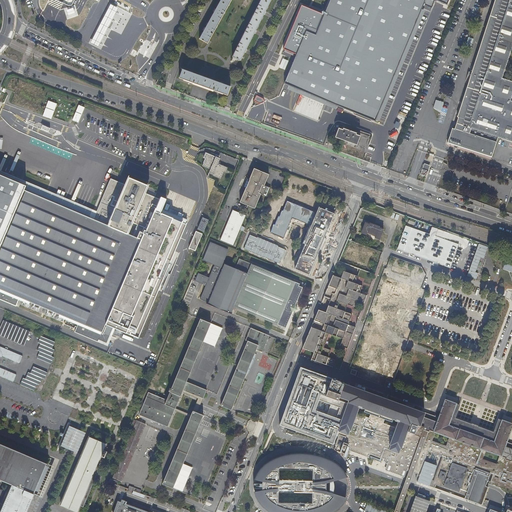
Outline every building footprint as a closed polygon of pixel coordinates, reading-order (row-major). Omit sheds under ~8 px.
[(231,0),(220,0),(216,9),(214,12),(206,27),(204,31),(199,39),(208,43),(209,40),(231,0)] [(260,0),(232,56),(239,60),(240,61),(244,52),(246,48),(254,33),(256,30),(263,14),(265,11),(270,0),(260,0)] [(284,84),(289,86),(288,89),(336,110),(338,106),(378,121),(425,11),(421,9),(423,3),(431,7),(434,0),(437,0),(447,4),(448,0),(329,0),(324,14),(302,5),(284,48),(296,53),(284,84)] [(452,128),(447,143),(448,144),(448,143),(492,157),(498,137),(511,140),(511,0),(494,0),(457,118),(458,118),(454,129),(452,128)] [(115,15),(119,9),(111,4),(107,12),(102,20),(97,29),(93,37),(90,43),(98,47),(102,40),(106,33),(110,24),(115,15)] [(230,86),(182,69),(179,78),(194,83),(227,95),(230,86)] [(254,100),(260,104),(263,99),(257,95),(254,100)] [(42,116),(51,119),(56,104),(48,101),(42,116)] [(284,126),(287,118),(272,112),(269,120),(284,126)] [(361,135),(361,134),(340,126),(340,125),(339,125),(334,137),(336,137),(357,145),(358,143),(366,146),(368,138),(361,135)] [(369,136),(368,138),(366,146),(358,143),(357,145),(356,148),(366,154),(369,136)] [(216,157),(206,152),(204,158),(206,158),(203,166),(211,169),(210,171),(214,172),(213,176),(221,179),(224,172),(226,173),(228,168),(219,163),(220,161),(215,159),(216,157)] [(430,167),(424,165),(422,172),(428,174),(430,167)] [(31,166),(29,172),(36,175),(39,169),(31,166)] [(250,180),(244,178),(241,186),(246,188),(240,203),(253,208),(267,174),(254,168),(250,180)] [(273,199),(274,200),(278,192),(276,191),(281,179),(267,174),(253,208),(267,214),(273,199)] [(0,299),(0,300),(0,299),(1,296),(0,294),(0,289),(10,293),(78,322),(110,336),(134,278),(126,275),(131,263),(141,240),(126,233),(128,228),(129,228),(131,224),(130,223),(130,222),(147,229),(159,200),(111,179),(101,202),(102,203),(117,209),(110,227),(95,220),(25,191),(24,190),(26,186),(0,175),(0,299)] [(97,216),(27,186),(25,191),(95,220),(97,216)] [(180,219),(184,210),(170,204),(159,200),(147,229),(157,233),(171,239),(173,236),(159,230),(155,228),(162,212),(166,213),(180,219)] [(322,251),(327,239),(325,238),(327,232),(336,212),(328,208),(328,209),(327,208),(326,210),(321,208),(318,214),(288,202),(284,212),(283,211),(280,217),(279,217),(276,225),(275,225),(271,233),(284,238),(293,218),(313,226),(305,245),(307,245),(296,269),(308,274),(318,250),(322,251)] [(102,203),(97,216),(95,220),(110,227),(117,209),(102,203)] [(221,240),(233,245),(246,216),(233,210),(221,240)] [(375,238),(380,240),(384,229),(382,228),(383,226),(380,225),(379,226),(370,223),(370,224),(366,222),(362,233),(367,235),(368,233),(376,236),(375,238)] [(430,233),(405,225),(397,249),(450,267),(458,244),(435,236),(438,229),(432,227),(430,233)] [(249,235),(243,250),(280,263),(285,248),(249,235)] [(231,312),(234,306),(247,273),(236,268),(223,263),(228,250),(211,243),(204,260),(215,265),(209,278),(198,273),(195,280),(203,283),(204,281),(207,282),(206,285),(200,298),(209,302),(208,303),(207,302),(207,303),(232,314),(232,313),(231,312)] [(478,243),(467,276),(477,280),(488,247),(478,243)] [(247,273),(234,306),(286,327),(293,311),(298,309),(296,304),(304,285),(240,258),(236,268),(247,273)] [(511,264),(505,262),(503,268),(511,271),(511,264)] [(126,275),(134,278),(139,267),(131,263),(126,275)] [(314,352),(312,359),(316,360),(333,367),(336,360),(329,358),(332,350),(325,348),(330,335),(344,340),(341,347),(349,350),(357,329),(350,326),(354,316),(347,313),(350,306),(357,309),(360,302),(367,305),(370,298),(363,295),(366,288),(359,285),(362,278),(344,271),(341,277),(333,274),(324,297),(331,300),(326,312),(319,308),(303,347),(314,352)] [(0,294),(1,296),(0,299),(6,301),(10,293),(0,289),(0,294)] [(175,408),(182,391),(183,389),(200,396),(204,398),(207,390),(187,381),(211,323),(201,319),(171,388),(170,388),(169,391),(170,391),(167,399),(149,392),(140,414),(168,426),(174,411),(175,408)] [(3,320),(0,327),(0,335),(23,346),(30,332),(3,320)] [(110,336),(78,322),(76,327),(108,340),(110,336)] [(257,349),(263,352),(270,335),(251,328),(246,340),(248,341),(221,405),(232,409),(257,349)] [(42,337),(39,343),(40,344),(37,350),(38,351),(36,358),(50,364),(52,357),(51,357),(54,350),(53,349),(56,343),(42,337)] [(0,347),(0,357),(1,358),(1,356),(19,364),(22,357),(0,347)] [(102,369),(79,359),(72,373),(96,383),(102,369)] [(32,366),(29,373),(28,372),(25,379),(23,378),(20,385),(34,392),(37,385),(39,385),(42,378),(43,379),(46,372),(32,366)] [(0,368),(0,376),(13,382),(16,375),(0,368)] [(325,394),(330,381),(299,371),(280,425),(306,435),(314,413),(316,414),(317,411),(315,410),(318,401),(320,402),(321,399),(319,398),(321,393),(325,394)] [(111,373),(105,387),(128,397),(134,383),(111,373)] [(413,473),(418,475),(427,451),(441,456),(444,457),(434,485),(468,497),(466,500),(481,505),(487,487),(484,486),(489,474),(492,475),(489,482),(511,490),(511,444),(506,442),(511,426),(511,423),(501,420),(495,438),(449,421),(456,404),(456,403),(445,399),(438,417),(414,409),(413,407),(407,405),(406,405),(363,390),(362,388),(357,386),(355,387),(331,378),(330,381),(325,394),(321,393),(319,398),(321,399),(320,402),(318,401),(315,410),(317,411),(316,414),(314,413),(306,435),(317,439),(315,444),(320,445),(322,441),(332,444),(335,435),(337,436),(334,445),(340,447),(338,452),(342,453),(343,452),(343,451),(344,451),(344,450),(345,449),(345,448),(346,447),(349,448),(348,451),(367,458),(369,454),(384,459),(383,462),(388,464),(386,470),(401,476),(403,469),(408,471),(413,473)] [(92,393),(68,383),(62,397),(86,407),(92,393)] [(199,398),(200,396),(183,389),(182,391),(199,398)] [(182,391),(175,408),(192,415),(193,411),(199,398),(182,391)] [(200,396),(199,398),(193,411),(198,412),(204,398),(200,396)] [(101,397),(95,411),(118,420),(124,407),(101,397)] [(495,438),(501,420),(498,419),(493,432),(475,425),(455,418),(460,405),(456,404),(449,421),(495,438)] [(175,408),(174,411),(191,417),(192,415),(175,408)] [(204,415),(198,412),(193,411),(192,415),(191,417),(163,483),(173,487),(204,415)] [(93,419),(81,414),(78,421),(90,426),(93,419)] [(114,478),(122,481),(146,425),(138,421),(114,478)] [(68,426),(60,445),(77,452),(85,432),(68,426)] [(82,507),(98,470),(99,468),(95,467),(100,456),(104,458),(106,452),(102,450),(105,444),(88,437),(78,462),(60,505),(76,511),(79,505),(82,507)] [(0,511),(25,511),(47,463),(0,443),(0,511)] [(329,511),(330,511),(332,511),(333,510),(334,510),(334,509),(335,509),(337,507),(338,506),(339,506),(341,503),(343,501),(343,500),(328,493),(329,481),(344,475),(343,474),(341,470),(340,469),(338,466),(337,465),(336,465),(335,464),(334,463),(330,461),(328,460),(327,460),(326,459),(324,458),(322,457),(321,457),(319,456),(318,456),(311,455),(310,454),(309,454),(302,453),(295,453),(294,453),(289,454),(287,454),(281,455),(273,458),(272,459),(271,459),(270,460),(268,461),(267,462),(265,463),(263,465),(262,466),(261,467),(259,469),(258,471),(257,472),(257,473),(256,476),(255,478),(262,480),(262,483),(265,483),(265,488),(262,488),(262,490),(255,492),(256,496),(257,498),(258,500),(262,504),(265,507),(267,508),(271,511),(273,511),(329,511)] [(444,457),(441,456),(431,484),(434,485),(444,457)] [(423,461),(418,475),(416,482),(428,486),(435,465),(423,461)] [(392,511),(398,511),(412,473),(408,471),(392,511)] [(119,481),(110,479),(109,483),(114,484),(113,488),(125,492),(126,488),(118,485),(119,481)] [(128,490),(133,491),(132,495),(141,496),(142,489),(129,487),(128,490)] [(424,511),(429,501),(414,496),(408,511),(459,511),(456,510),(455,511),(424,511)] [(114,511),(156,511),(153,511),(152,511),(148,511),(126,503),(127,502),(125,501),(122,500),(121,503),(118,502),(114,511)]
